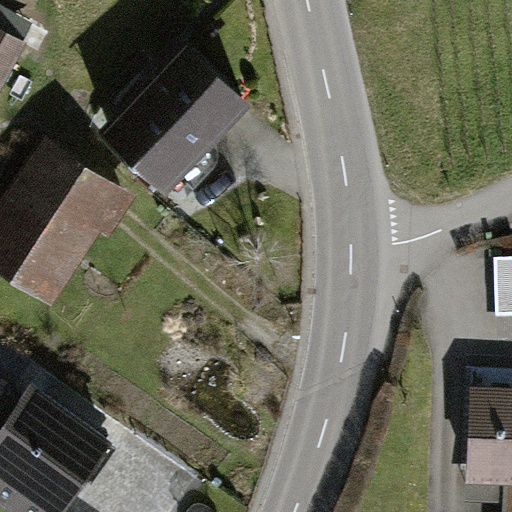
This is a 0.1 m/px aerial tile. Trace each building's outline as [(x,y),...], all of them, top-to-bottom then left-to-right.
[(0,80),(20,39),(0,28),(0,80)] [(249,89),(184,29),(99,120),(163,180),(249,89)] [(44,131),(0,201),(0,263),(51,295),(123,179),(44,131)] [(511,252),(488,253),(489,329),(511,328),(511,252)] [(21,380),(0,408),(0,499),(18,511),(58,511),(108,443),(21,380)] [(511,511),(511,383),(464,382),(459,490),(501,492),(499,511),(511,511)]
